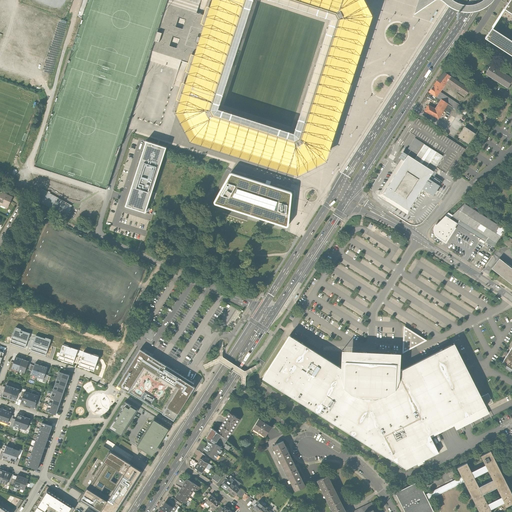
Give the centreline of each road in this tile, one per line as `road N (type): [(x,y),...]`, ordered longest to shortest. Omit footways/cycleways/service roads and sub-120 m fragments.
road 1 (primary): [(337,191),(132,511)]
road 2 (primary): [(176,463),(346,197)]
road 3 (primary): [(459,0),(337,191)]
road 4 (primary): [(357,180),(476,0)]
